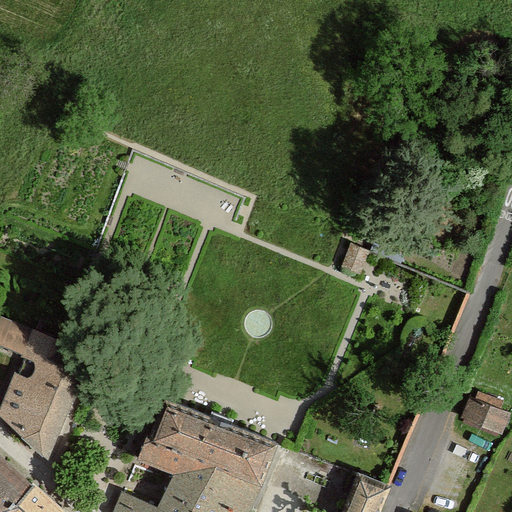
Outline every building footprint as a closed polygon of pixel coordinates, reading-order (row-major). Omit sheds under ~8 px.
[(351,244),(343,263),(358,270),(366,250),(351,244)] [(0,337),(28,348),(37,328),(0,313),(0,337)] [(28,348),(4,409),(47,448),(79,367),(54,359),(61,336),(37,328),(28,348)] [(261,477),(275,442),(166,397),(151,432),(261,477)] [(472,398),(466,414),(501,428),(507,412),(472,398)] [(124,492),(116,511),(244,511),(261,477),(151,432),(141,453),(177,468),(158,506),(124,492)] [(0,511),(1,511),(29,482),(0,455),(0,511)] [(358,473),(341,511),(377,511),(388,485),(358,473)] [(63,511),(29,482),(1,511),(63,511)]
